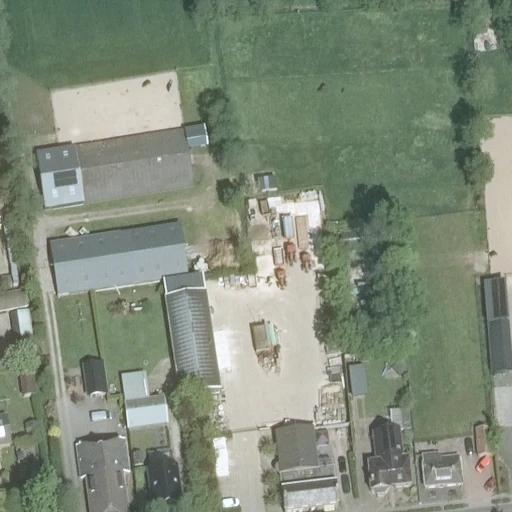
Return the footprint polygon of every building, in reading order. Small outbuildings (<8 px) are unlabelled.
[(192,189),(183,131),(35,154),(44,212),(192,189)] [(188,279),(180,229),(50,250),(58,300),(188,279)] [(0,280),(15,280),(14,236),(0,236),(0,280)] [(366,251),(365,238),(340,241),(342,254),(366,251)] [(220,394),(206,295),(164,301),(179,400),(220,394)] [(32,339),(28,313),(10,316),(14,342),(32,339)] [(511,374),(511,372),(508,324),(486,325),(490,376),(511,374)] [(273,327),(258,328),(260,351),(274,350),(273,327)] [(405,367),(396,358),(387,367),(396,376),(405,367)] [(81,368),(86,400),(107,397),(102,365),(81,368)] [(467,414),(491,410),(486,383),(463,387),(467,414)] [(167,427),(163,400),(123,405),(127,432),(167,427)] [(0,448),(8,448),(4,420),(0,420),(0,448)] [(24,427),(25,438),(27,438),(28,446),(41,444),(39,425),(24,427)] [(491,457),(490,430),(475,431),(477,458),(491,457)] [(332,470),(331,470),(330,462),(316,463),(312,431),(274,435),(279,477),(281,494),(280,494),(282,511),(313,511),(337,509),(335,488),(334,488),(332,470)] [(374,464),(366,465),(369,493),(375,499),(383,498),(388,492),(388,491),(410,489),(407,461),(403,462),(400,432),(371,435),(374,464)] [(120,475),(126,474),(122,442),(76,448),(80,481),(85,481),(88,506),(91,506),(91,511),(122,511),(121,502),(124,501),(120,475)] [(131,456),(133,469),(143,468),(141,455),(131,456)] [(423,490),(460,487),(458,459),(435,461),(435,457),(421,458),(423,490)] [(156,511),(179,509),(174,469),(145,474),(150,511),(156,511)]
